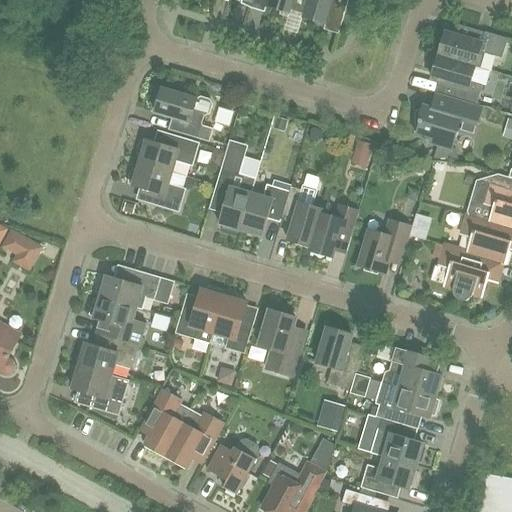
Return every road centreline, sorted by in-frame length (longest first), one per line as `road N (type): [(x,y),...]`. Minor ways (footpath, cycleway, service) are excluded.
road 1 (residential): [(490,355),(475,339),(84,222)]
road 2 (residential): [(427,0),(384,109),(139,42)]
road 3 (residential): [(21,419),(84,222)]
road 4 (residential): [(190,511),(21,419)]
road 5 (residential): [(84,222),(139,42)]
road 6 (residential): [(444,511),(490,355)]
